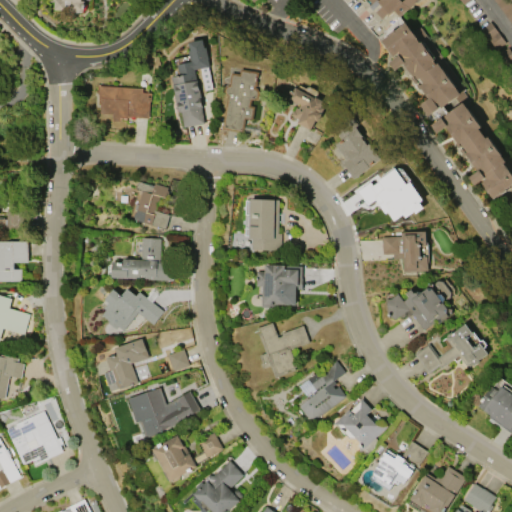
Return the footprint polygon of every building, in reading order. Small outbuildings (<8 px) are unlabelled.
[(81,0),(84,1),(83,11),(71,10),(71,5),(65,5),(65,9),(54,8),(54,0),(81,0)] [(419,0),(417,2),(416,1),(400,16),(394,9),(383,19),(376,11),(383,5),(378,0),(377,0),(374,3),(371,0),(419,0)] [(511,0),(509,0),(495,0),(511,25),(511,0)] [(465,93),(456,100),(454,98),(441,107),(437,102),(436,103),(439,107),(428,116),(420,105),(429,98),(422,88),(420,89),(417,84),(419,83),(421,85),(424,82),(420,78),(418,79),(415,75),(413,76),(404,63),(395,69),(390,62),(400,55),(398,53),(394,56),(382,40),(406,22),(413,32),(420,27),(466,89),(463,91),(465,93)] [(204,123),(183,127),(180,112),(177,112),(171,76),(179,75),(176,63),(190,61),(188,50),(190,49),(188,41),(203,38),(205,46),(207,46),(211,67),(209,67),(213,88),(205,90),(201,68),(194,69),(196,80),(197,80),(202,107),(201,107),(204,123)] [(222,128),(227,96),(224,92),(225,86),(229,83),(231,72),(240,74),(241,68),(259,71),(256,87),(259,91),(258,97),(254,100),(251,99),(250,105),(255,106),(252,119),(245,118),(243,132),(222,128)] [(98,85),(142,88),(142,92),(150,92),(149,117),(129,116),(129,117),(126,117),(126,119),(120,119),(120,121),(112,120),(112,114),(100,113),(100,101),(99,101),(99,99),(98,99),(98,94),(97,93),(98,85)] [(295,87),(315,98),(316,96),(324,101),(321,106),(325,108),(318,121),(316,120),(310,130),(297,123),(299,119),(291,115),(296,107),(298,108),(301,104),(290,98),(295,87)] [(482,127),(479,128),(486,138),(489,136),(507,161),(505,163),(511,172),(511,185),(507,189),(507,190),(501,194),(501,193),(494,198),(482,182),(486,179),(485,177),(475,184),(470,177),(478,171),(466,154),(465,155),(461,149),(464,147),(460,143),(459,144),(446,126),(437,133),(431,125),(442,117),(447,123),(449,121),(445,115),(464,101),(482,127)] [(382,158),(353,179),(342,163),(345,160),(333,144),(340,139),(332,127),(351,114),(358,124),(355,126),(367,143),(369,141),(382,158)] [(358,190),(367,205),(377,198),(391,222),(404,214),(406,218),(426,205),(411,181),(407,184),(397,168),(371,184),(370,182),(358,190)] [(169,214),(166,228),(134,220),(135,217),(134,217),(135,212),(137,212),(137,209),(136,209),(135,207),(136,204),(137,204),(139,204),(142,190),(138,189),(137,187),(138,183),(140,181),(154,185),(155,183),(169,186),(166,197),(161,196),(157,211),(169,214)] [(279,199),(278,233),(281,233),(280,250),(251,249),(252,238),(249,238),(250,198),(279,199)] [(0,218),(6,219),(7,208),(22,209),(22,227),(0,225),(0,218)] [(427,270),(403,271),(403,258),(393,259),(393,254),(382,254),(381,236),(401,235),(401,232),(426,230),(426,245),(420,246),(420,256),(426,256),(427,270)] [(171,279),(112,276),(113,261),(123,261),(123,258),(141,259),(142,237),(161,238),(159,260),(172,261),(171,279)] [(0,240),(28,240),(28,262),(13,262),(13,268),(21,268),(21,280),(0,280),(0,240)] [(265,264),(302,266),(301,288),(296,288),(295,304),(285,304),(285,307),(261,306),(262,286),(256,285),(256,271),(265,271),(265,264)] [(424,329),(409,309),(405,312),(405,315),(403,317),(400,315),(396,318),(391,316),(391,313),(387,310),(387,298),(392,298),(399,293),(404,300),(409,297),(406,293),(412,288),(415,292),(417,291),(422,291),(428,287),(433,288),(437,293),(442,293),(445,297),(443,302),(446,308),(447,312),(449,316),(439,323),(436,320),(424,329)] [(153,324),(138,311),(123,330),(118,326),(116,328),(108,322),(110,320),(102,314),(106,310),(104,308),(109,302),(105,298),(113,288),(121,295),(127,288),(136,295),(139,292),(163,311),(153,324)] [(0,294),(11,298),(9,307),(29,314),(23,334),(3,328),(0,337),(0,294)] [(274,377),(270,365),(262,367),(260,362),(261,362),(259,354),(265,352),(256,327),(272,322),(277,337),(282,335),(281,333),(303,325),(309,342),(290,349),(296,366),(294,367),(295,370),(274,377)] [(468,367),(458,354),(440,367),(440,366),(429,373),(415,353),(429,343),(438,356),(452,347),(445,337),(465,323),(472,334),(466,338),(472,346),(479,342),(487,353),(477,360),(478,361),(472,365),(472,364),(468,367)] [(115,347),(142,338),(148,357),(131,363),(138,382),(119,389),(119,387),(110,390),(104,373),(111,371),(106,357),(117,353),(115,347)] [(190,365),(173,371),(168,354),(184,349),(190,365)] [(4,397),(0,396),(0,355),(1,356),(1,354),(18,357),(18,361),(24,363),(21,378),(9,375),(4,397)] [(298,385),(319,369),(320,371),(336,359),(346,371),(334,380),(346,396),(311,422),(299,405),(307,399),(306,398),(307,397),(298,385)] [(511,433),(488,416),(490,414),(477,404),(491,386),(497,391),(501,385),(511,393),(511,433)] [(145,439),(139,421),(136,422),(128,398),(160,387),(165,403),(189,390),(199,409),(145,439)] [(387,425),(359,451),(359,441),(343,424),(333,424),(348,409),(353,414),(360,407),(361,397),(372,408),(366,414),(377,425),(387,425)] [(44,410),(63,451),(35,465),(33,459),(23,464),(6,429),(16,425),(15,423),(44,410)] [(207,456),(197,440),(212,431),(222,448),(207,456)] [(171,481),(153,449),(177,434),(184,446),(185,446),(196,466),(180,475),(179,478),(174,481),(171,481)] [(0,440),(20,476),(0,486),(0,440)] [(411,440),(427,450),(418,465),(407,458),(409,455),(407,454),(403,460),(413,466),(403,483),(400,481),(397,484),(393,482),(388,489),(374,480),(373,472),(381,459),(379,459),(385,450),(386,451),(387,449),(396,455),(397,454),(401,456),(411,440)] [(213,476),(230,460),(243,475),(229,488),(232,491),(234,490),(237,490),(242,495),(241,498),(226,511),(211,511),(209,510),(207,510),(201,504),(202,502),(193,493),(205,483),(203,480),(209,474),(213,476)] [(466,477),(442,511),(430,511),(409,498),(426,472),(435,478),(437,476),(440,478),(448,466),(466,477)] [(454,511),(460,503),(470,510),(468,511),(472,511),(473,511),(474,511),(478,511),(480,510),(463,499),(474,482),(496,496),(490,504),(493,506),(488,511),(454,511)] [(55,511),(84,498),(90,511),(55,511)]
